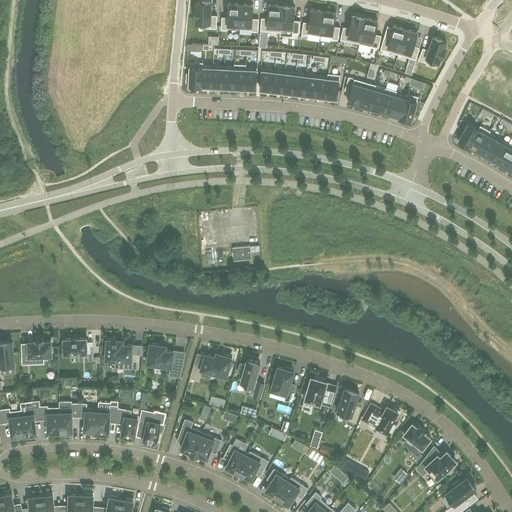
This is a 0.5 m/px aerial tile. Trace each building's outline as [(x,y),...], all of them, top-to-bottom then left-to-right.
[(196,5),(195,17),(196,17),(196,22),(210,23),(210,27),(216,28),(217,15),(211,14),(211,0),(201,0),(202,1),(197,0),(197,5),(196,5)] [(222,16),(221,29),(227,29),(228,27),(240,27),(241,4),(228,3),(228,16),(222,16)] [(241,4),(240,27),(251,28),(251,30),(258,31),(259,18),(253,18),(253,4),(241,4)] [(261,17),(260,30),(280,31),(282,4),(281,4),(281,5),(269,4),(268,17),(261,17)] [(282,4),(280,31),(280,29),(293,30),(292,32),(299,33),(300,20),(294,19),(295,6),(293,6),(293,5),(282,4)] [(303,21),(301,34),(308,35),(308,32),(320,34),(324,10),(311,9),(309,22),(303,21)] [(324,10),(320,34),(332,36),(332,38),(338,39),(340,26),(334,26),(336,12),(324,10)] [(343,26),(340,39),(359,43),(365,16),(355,14),(354,15),(352,14),(349,27),(343,26)] [(365,16),(359,43),(378,47),(381,35),(375,33),(378,20),(366,17),(366,16),(365,16)] [(384,36),(380,49),(398,54),(406,28),(394,25),(390,37),(384,36)] [(406,28),(398,54),(416,59),(420,47),(414,45),(418,32),(406,28)] [(423,47),(418,59),(425,61),(426,59),(439,64),(441,57),(442,57),(446,46),(445,46),(447,41),(442,40),(443,39),(434,35),(429,49),(423,47)] [(186,73),(186,82),(189,82),(189,85),(201,86),(202,62),(190,61),(190,73),(186,73)] [(202,62),(201,86),(202,86),(212,86),(213,65),(203,64),(203,62),(202,62)] [(224,65),(223,87),(234,87),(235,63),(234,63),(234,66),(224,65)] [(235,63),(234,87),(244,88),(246,64),(235,63)] [(246,64),(244,88),(256,88),(257,67),(246,66),(246,64)] [(213,65),(212,86),(223,87),(224,65),(213,65)] [(500,72),(494,83),(506,89),(503,96),(509,99),(511,93),(511,86),(509,85),(511,79),(511,69),(503,65),(503,66),(501,65),(498,71),(500,72)] [(263,67),(260,88),(272,90),(274,69),(263,67)] [(274,69),(272,90),(282,91),(285,70),(274,69)] [(285,70),(282,91),(293,93),(296,71),(285,70)] [(296,71),(293,93),(304,94),(307,73),(296,71)] [(307,73),(304,94),(315,95),(317,74),(307,73)] [(317,74),(315,95),(325,97),(328,73),(327,75),(317,74)] [(328,73),(325,97),(337,98),(340,74),(328,73)] [(348,77),(345,90),(350,92),(349,97),(348,101),(358,104),(364,86),(365,82),(355,79),(355,78),(348,77)] [(364,86),(358,104),(359,104),(369,107),(374,89),(375,85),(365,82),(364,86)] [(384,92),(379,110),(390,113),(395,95),(395,93),(396,90),(386,87),(384,92)] [(374,89),(369,107),(379,110),(384,92),(374,89)] [(395,95),(390,113),(400,116),(399,117),(400,117),(405,98),(405,97),(406,96),(395,93),(395,95)] [(405,98),(400,117),(402,117),(401,119),(408,121),(409,119),(411,120),(412,116),(417,101),(418,96),(407,93),(406,96),(405,97),(405,98)] [(468,123),(458,140),(460,141),(459,143),(466,147),(467,145),(469,146),(481,125),(480,124),(478,128),(468,123)] [(481,125),(469,146),(478,151),(490,130),(481,125)] [(490,130),(478,151),(488,156),(498,137),(489,132),(490,130)] [(498,137),(488,156),(497,162),(508,143),(498,137)] [(511,145),(508,143),(497,162),(507,167),(511,157),(511,145)] [(251,258),(250,246),(233,247),(234,259),(251,258)] [(86,352),(87,360),(94,360),(93,345),(87,345),(87,341),(86,337),(77,338),(73,338),(63,338),(64,353),(71,353),(86,352)] [(28,350),(22,350),(23,363),(34,363),(34,355),(52,355),(51,340),(43,340),(43,339),(36,339),(36,341),(28,341),(28,350)] [(132,344),(123,344),(118,343),(118,339),(107,339),(106,359),(125,360),(124,368),(139,368),(140,353),(132,353),(132,344)] [(0,372),(1,373),(1,365),(14,364),(12,341),(0,342),(0,372)] [(160,349),(161,344),(150,343),(147,363),(170,367),(169,375),(179,377),(184,362),(172,360),(174,351),(160,349)] [(216,353),(215,356),(205,353),(205,354),(202,364),(194,362),(190,378),(198,380),(201,369),(226,376),(232,357),(221,353),(218,352),(216,352),(216,353)] [(254,381),(260,362),(247,359),(246,364),(240,363),(237,372),(243,374),(241,381),(249,383),(247,388),(255,390),(254,395),(260,397),(264,383),(257,381),(257,382),(254,381)] [(292,401),(296,387),(289,385),(294,371),(292,370),(292,369),(285,366),(285,368),(278,366),(271,389),(286,394),(285,399),(292,401)] [(325,380),(325,378),(315,375),(314,377),(311,376),(307,390),(305,390),(303,396),(305,397),(304,399),(321,404),(321,403),(331,406),(336,391),(325,388),(327,381),(325,380)] [(356,400),(359,392),(345,387),(337,410),(351,415),(349,420),(356,422),(362,406),(355,403),(356,400)] [(109,418),(116,419),(117,407),(118,405),(118,400),(111,400),(111,402),(98,401),(98,408),(96,433),(98,433),(98,435),(106,435),(106,433),(108,434),(109,418)] [(72,416),(79,416),(79,403),(71,403),(72,409),(60,409),(60,434),(70,434),(70,432),(72,432),(72,416)] [(84,432),(96,433),(98,408),(86,407),(86,403),(79,403),(79,416),(85,417),(84,432)] [(394,407),(393,408),(387,405),(384,410),(371,403),(362,419),(369,422),(369,425),(370,427),(373,428),(375,428),(377,427),(390,434),(398,420),(394,418),(395,416),(396,417),(400,411),(394,407)] [(211,407),(205,404),(202,412),(208,415),(211,407)] [(47,405),(40,406),(41,419),(48,419),(48,432),(50,432),(50,434),(60,434),(60,409),(60,407),(48,407),(47,405)] [(35,420),(41,419),(40,406),(28,407),(28,411),(22,412),(24,437),(34,435),(34,433),(36,433),(35,420)] [(131,410),(117,407),(116,419),(116,421),(121,422),(120,427),(123,427),(121,435),(124,436),(123,438),(132,439),(132,437),(134,437),(138,415),(130,414),(131,410)] [(250,407),(248,414),(255,417),(257,409),(250,407)] [(9,408),(1,409),(4,422),(10,421),(12,436),(14,436),(15,438),(24,437),(22,412),(22,410),(10,411),(9,408)] [(142,409),(139,425),(144,426),(143,431),(145,432),(143,439),(146,440),(145,442),(154,444),(154,442),(156,442),(157,440),(159,441),(160,434),(158,433),(161,420),(153,418),(155,412),(142,409)] [(234,422),(237,415),(231,413),(228,420),(234,422)] [(181,448),(189,451),(190,452),(194,454),(202,432),(203,431),(191,427),(193,421),(185,418),(177,440),(183,443),(181,448)] [(425,431),(415,422),(414,424),(412,422),(408,427),(404,433),(408,437),(415,442),(410,448),(406,453),(416,461),(422,454),(419,451),(422,447),(422,448),(431,437),(424,432),(425,431)] [(315,429),(310,445),(318,448),(323,431),(315,429)] [(282,431),(279,438),(284,440),(287,433),(282,431)] [(207,458),(210,451),(216,453),(221,439),(202,432),(194,454),(198,455),(199,455),(207,458)] [(234,471),(238,473),(249,453),(248,452),(230,443),(223,457),(229,460),(226,466),(234,470),(234,471)] [(304,444),(300,450),(305,453),(309,446),(304,444)] [(311,447),(307,454),(314,458),(318,452),(311,447)] [(434,448),(417,468),(424,475),(429,470),(429,469),(437,478),(445,471),(447,473),(454,466),(452,464),(457,460),(448,450),(441,456),(439,453),(434,448)] [(269,460),(250,450),(248,452),(249,453),(238,473),(242,475),(243,475),(251,479),(254,473),(260,476),(269,460)] [(352,462),(347,459),(343,466),(348,469),(352,462)] [(335,464),(330,470),(334,474),(339,468),(335,464)] [(289,478),(274,467),(267,478),(271,481),(265,490),(271,495),(272,494),(276,496),(289,478)] [(400,483),(407,473),(401,468),(393,478),(400,483)] [(369,472),(363,469),(359,476),(365,479),(369,472)] [(287,504),(288,504),(296,493),(302,497),(308,488),(291,476),(290,478),(289,478),(276,496),(281,499),(280,500),(287,505),(287,504)] [(454,504),(447,509),(448,511),(459,511),(468,505),(463,498),(473,491),(476,488),(473,484),(470,480),(467,476),(460,482),(458,479),(451,485),(453,487),(446,492),(454,504)] [(325,511),(330,506),(320,498),(321,496),(316,491),(306,503),(311,507),(306,511),(325,511)] [(15,511),(12,493),(0,495),(0,496),(3,511),(15,511)] [(61,511),(61,508),(54,509),(53,493),(45,493),(45,495),(41,495),(42,511),(61,511)] [(99,511),(100,510),(93,510),(93,493),(86,493),(86,494),(81,494),(80,511),(99,511)] [(80,511),(81,494),(69,494),(69,509),(61,508),(61,511),(80,511)] [(42,511),(41,495),(29,497),(31,511),(25,511),(42,511)] [(107,511),(100,510),(99,511),(119,511),(121,498),(117,498),(117,496),(110,495),(107,511)] [(126,499),(121,498),(119,511),(131,511),(133,499),(126,497),(126,499)] [(389,502),(383,508),(386,511),(392,511),(395,509),(389,502)]
